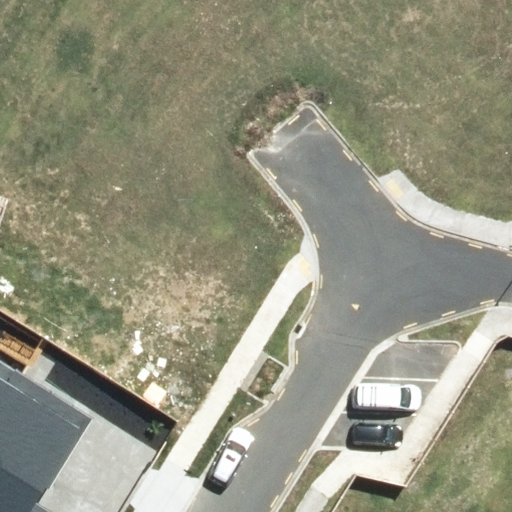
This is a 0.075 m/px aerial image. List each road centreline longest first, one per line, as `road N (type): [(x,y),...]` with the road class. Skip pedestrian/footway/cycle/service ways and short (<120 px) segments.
road 1 (residential): [(218,511),(376,258)]
road 2 (residential): [(302,137),(376,258)]
road 3 (residential): [(376,258),(511,283)]
